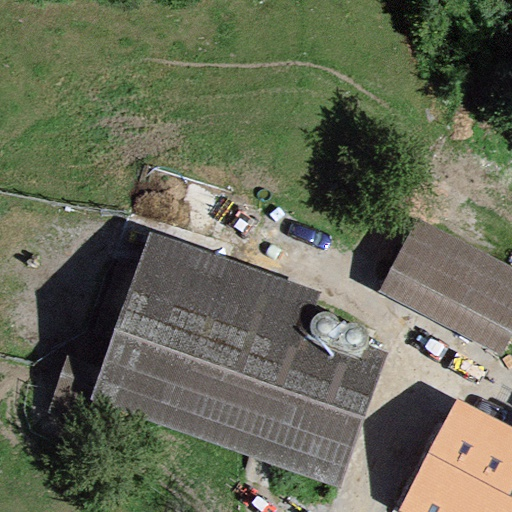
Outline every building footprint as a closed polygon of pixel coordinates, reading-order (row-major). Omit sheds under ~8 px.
[(511,282),(421,235),(393,289),(496,343),(511,312),(511,282)] [(117,396),(327,469),(365,364),(275,332),(286,299),(166,257),(155,288),(122,277),(105,327),(138,338),(117,396)] [(335,322),(332,319),(329,317),(324,316),(320,316),(316,318),(313,321),(311,325),(310,329),(310,333),(312,337),(315,340),(319,343),(323,344),(327,343),(331,341),(334,338),(337,335),(338,330),(337,326),(335,322)] [(364,333),(361,330),(357,327),(353,327),(348,327),(344,329),(341,332),(339,335),(338,340),(338,344),(340,348),(343,351),(347,353),(351,354),(356,354),(359,352),(363,349),(365,345),(366,341),(365,337),(364,333)] [(511,511),(511,462),(457,434),(415,511),(511,511)]
